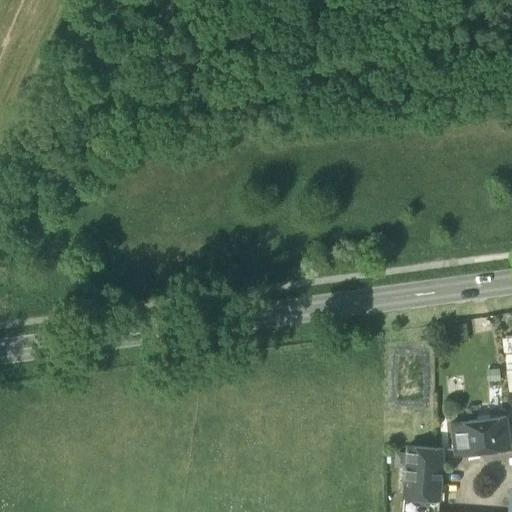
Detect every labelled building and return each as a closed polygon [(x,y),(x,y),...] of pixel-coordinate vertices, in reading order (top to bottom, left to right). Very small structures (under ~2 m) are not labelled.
[(467,323),(447,326),(450,344),(470,341),(467,323)] [(511,337),(501,339),(507,392),(511,391),(511,337)] [(500,368),(486,368),(487,381),(500,381),(500,368)] [(450,424),(455,456),(510,449),(506,417),(499,418),(450,424)] [(403,511),(437,511),(442,450),(408,448),(403,511)]
